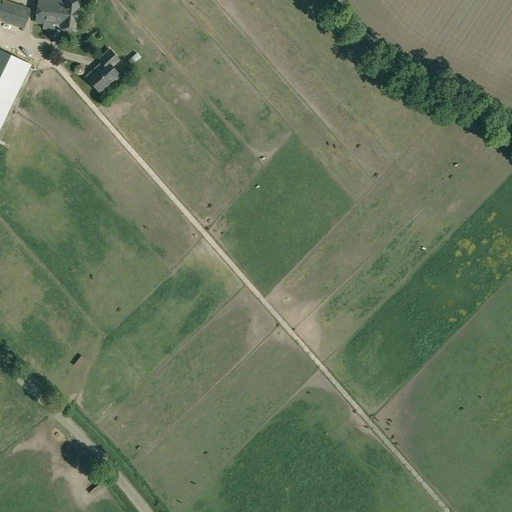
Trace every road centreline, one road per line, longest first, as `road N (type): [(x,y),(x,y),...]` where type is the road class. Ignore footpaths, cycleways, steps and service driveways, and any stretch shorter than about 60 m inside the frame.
road 1 (track): [(340,0),(384,53),(511,140)]
road 2 (unclassified): [(151,511),(87,433),(0,348)]
